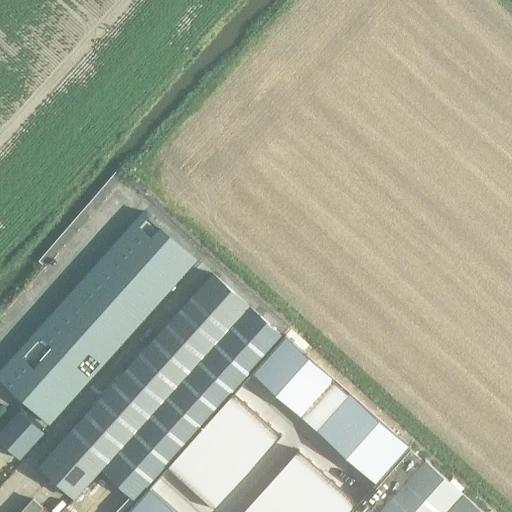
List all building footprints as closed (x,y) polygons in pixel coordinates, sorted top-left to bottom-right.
[(143,211),(0,370),(0,378),(49,423),(196,259),(143,211)] [(101,468),(134,498),(281,334),(212,273),(40,466),(75,498),(101,468)] [(285,335),(252,372),(376,483),(409,447),(410,446),(349,391),(347,393),(332,379),(333,378),(298,346),(285,335)] [(234,392),(167,466),(215,509),(282,434),(234,392)] [(19,410),(0,431),(0,441),(19,458),(43,431),(19,410)] [(298,449),(241,511),(350,511),(358,503),(298,449)] [(483,511),(426,461),(425,462),(409,449),(352,511),(483,511)] [(178,511),(150,486),(126,511),(178,511)] [(45,511),(42,509),(44,507),(34,498),(21,511),(45,511)]
